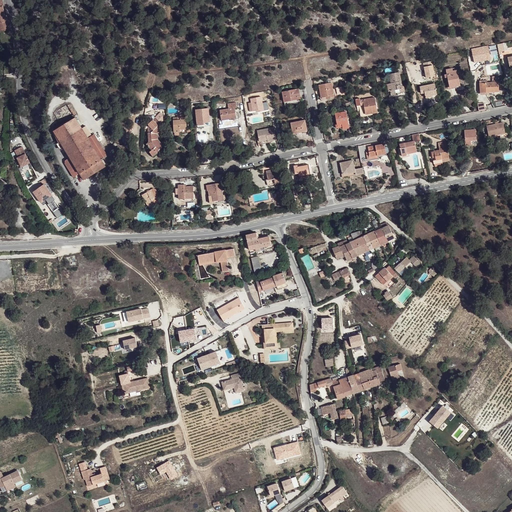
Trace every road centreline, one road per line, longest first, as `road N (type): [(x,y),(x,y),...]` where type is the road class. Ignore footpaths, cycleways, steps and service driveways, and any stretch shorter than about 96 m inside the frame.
road 1 (residential): [(99,455),(109,442),(180,419),(169,369),(174,355),(257,313),(307,301)]
road 2 (residential): [(89,227),(141,174),(321,148)]
road 3 (tertiary): [(6,0),(28,135),(89,227)]
road 4 (unclassified): [(511,345),(369,201)]
road 5 (residential): [(321,148),(511,109)]
road 6 (secondary): [(90,237),(277,221)]
road 7 (residential): [(467,511),(399,448),(317,441)]
road 8 (secondary): [(369,201),(511,172)]
road 9 (tertiary): [(317,441),(304,380),(307,301)]
